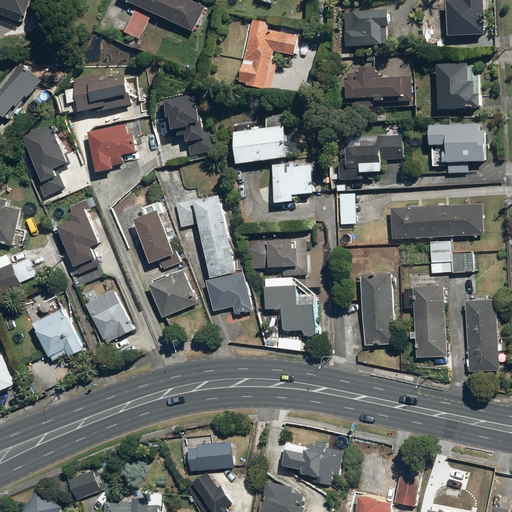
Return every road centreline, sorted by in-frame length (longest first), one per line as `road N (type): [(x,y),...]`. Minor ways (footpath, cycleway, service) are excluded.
road 1 (primary): [(511,430),(276,382),(151,396)]
road 2 (primary): [(151,396),(0,471)]
road 3 (primary): [(0,440),(151,396)]
